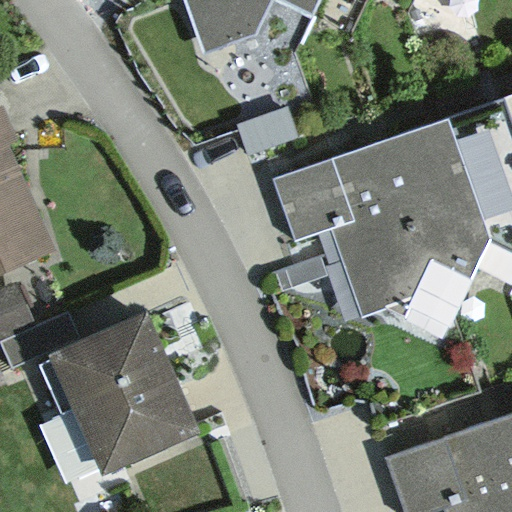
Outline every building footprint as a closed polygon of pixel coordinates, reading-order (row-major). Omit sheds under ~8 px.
[(187,0),(208,57),(257,37),(274,0),(277,0),(314,19),(323,0),(187,0)] [(368,149),(278,181),(288,205),(304,245),(339,231),(366,319),(396,306),(450,336),(493,246),(511,253),(511,98),(496,104),(438,124),(368,149)] [(22,142),(8,108),(0,111),(0,274),(57,251),(33,194),(13,146),(22,142)] [(19,284),(0,291),(0,339),(35,324),(19,284)] [(1,342),(14,371),(51,356),(83,342),(71,313),(1,342)] [(148,313),(83,342),(51,356),(104,475),(201,431),(176,374),(148,313)] [(511,511),(511,416),(493,423),(390,458),(401,486),(411,511),(434,511),(450,506),(451,511),(511,511)]
